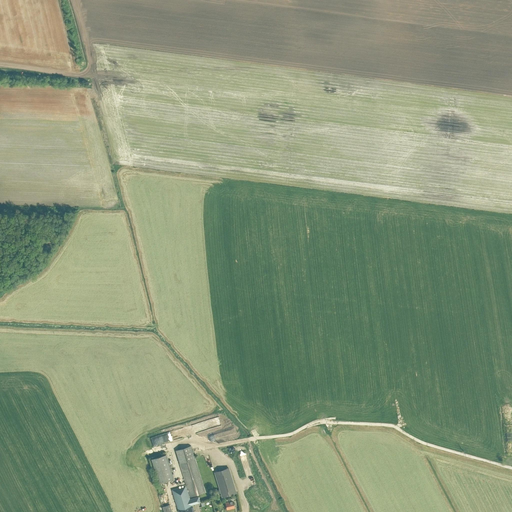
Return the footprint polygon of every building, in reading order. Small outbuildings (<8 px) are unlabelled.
[(191,445),(176,450),(190,497),(205,492),(191,445)] [(237,454),(241,466),(246,464),(246,462),(248,462),(245,451),(237,454)] [(166,454),(151,459),(159,483),(174,478),(166,454)] [(236,493),(233,482),(228,467),(214,472),(222,497),(236,493)] [(256,486),(249,491),(253,497),(260,493),(256,486)] [(193,511),(191,505),(200,502),(198,496),(190,498),(186,487),(172,491),(178,511),(193,511)] [(232,500),(231,498),(227,499),(227,502),(225,502),(227,509),(234,507),(232,500)]
